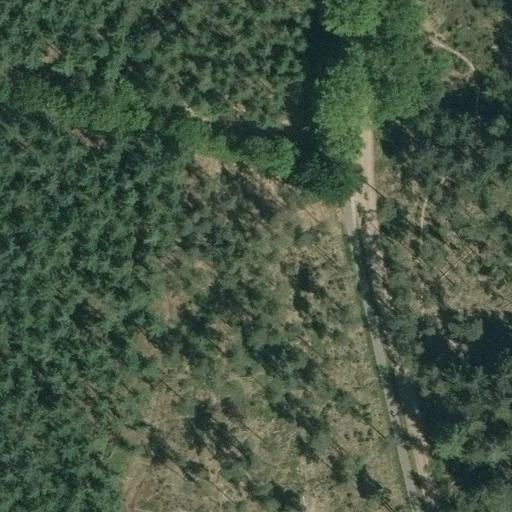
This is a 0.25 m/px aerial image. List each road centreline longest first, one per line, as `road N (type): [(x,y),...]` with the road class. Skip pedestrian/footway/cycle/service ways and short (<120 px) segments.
road 1 (track): [(0,85),(362,182)]
road 2 (track): [(435,511),(378,283),(362,182)]
road 3 (track): [(362,182),(372,0)]
